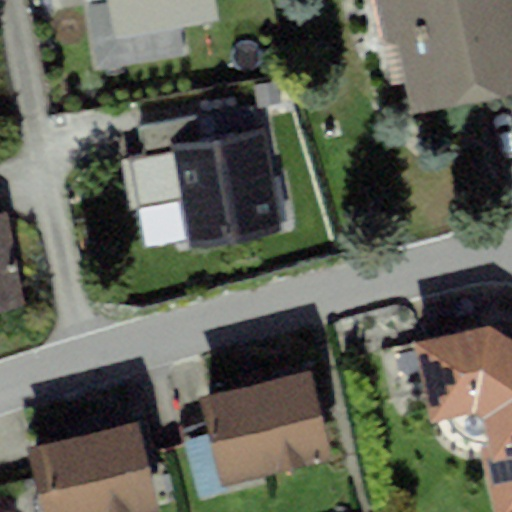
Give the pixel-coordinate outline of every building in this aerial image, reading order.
[(85,0),(100,74),(192,55),(187,30),(214,25),(209,0),(85,0)] [(511,12),(509,0),(382,0),(410,119),(511,95),(511,12)] [(259,108),(282,103),(278,81),(255,86),(259,108)] [(149,197),(179,191),(172,154),(204,148),(198,113),(135,125),(149,197)] [(204,148),(172,154),(179,191),(189,241),(286,223),(269,135),(204,148)] [(0,216),(0,313),(24,310),(8,215),(0,216)] [(511,511),(511,343),(491,329),(411,345),(428,431),(474,422),(491,511),(511,511)] [(311,372),(204,399),(227,485),(333,458),(311,372)] [(130,425),(25,457),(41,511),(149,511),(156,510),(130,425)]
